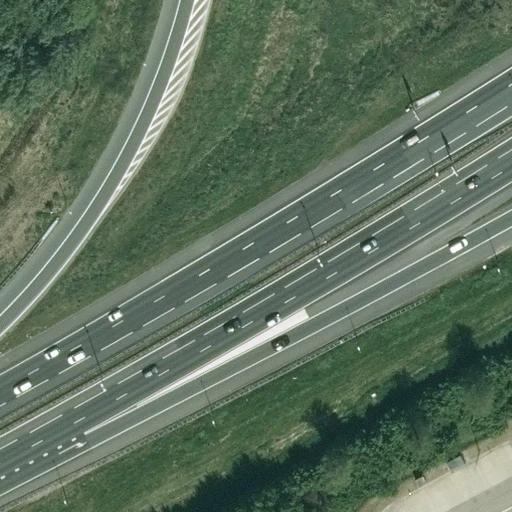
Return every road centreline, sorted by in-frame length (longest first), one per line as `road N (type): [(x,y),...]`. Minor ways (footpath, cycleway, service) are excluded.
road 1 (motorway): [(511,84),(0,389)]
road 2 (motorway): [(78,421),(511,165)]
road 3 (motorway): [(78,421),(311,325),(511,213)]
road 4 (motorway): [(193,0),(147,124),(75,238),(0,324)]
